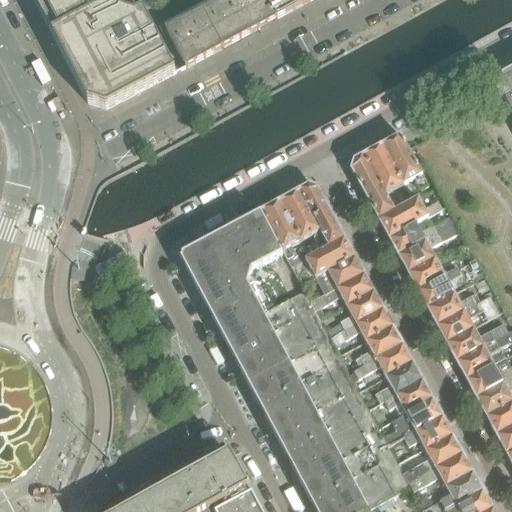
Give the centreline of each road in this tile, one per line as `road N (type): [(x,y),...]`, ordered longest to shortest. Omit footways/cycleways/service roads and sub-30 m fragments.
road 1 (residential): [(320,148),(511,503)]
road 2 (residential): [(235,425),(150,263),(173,231),(320,148)]
road 3 (residential): [(60,160),(109,152),(389,0)]
road 4 (residential): [(320,148),(511,46)]
road 5 (secondary): [(44,350),(33,283),(60,160)]
road 6 (residential): [(72,511),(235,425)]
road 7 (secondary): [(0,92),(21,142),(0,235)]
road 8 (secondary): [(60,160),(45,111),(0,24)]
road 9 (secondary): [(57,471),(70,399),(44,350)]
